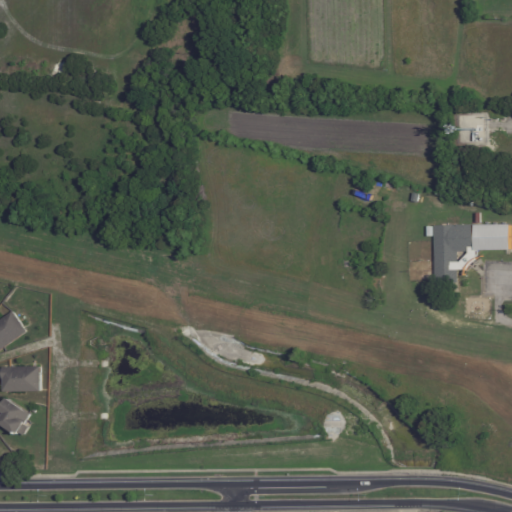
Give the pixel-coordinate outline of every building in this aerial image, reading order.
[(371,181),(371,188),(363,187),(363,180),(371,181)] [(390,210),(389,215),(379,212),(380,207),(390,210)] [(511,252),(480,253),(480,260),(481,262),(475,266),(471,272),(460,272),(460,284),(438,284),(437,227),(511,226),(511,252)] [(25,327),(29,333),(0,352),(0,322),(15,312),(25,327)] [(5,384),(5,369),(44,369),(44,393),(5,393),(5,384)] [(33,424),(30,428),(31,428),(26,437),(22,435),(20,438),(0,425),(1,424),(0,423),(0,406),(3,408),(3,407),(5,408),(10,401),(33,416),(30,421),(33,423),(33,424)]
